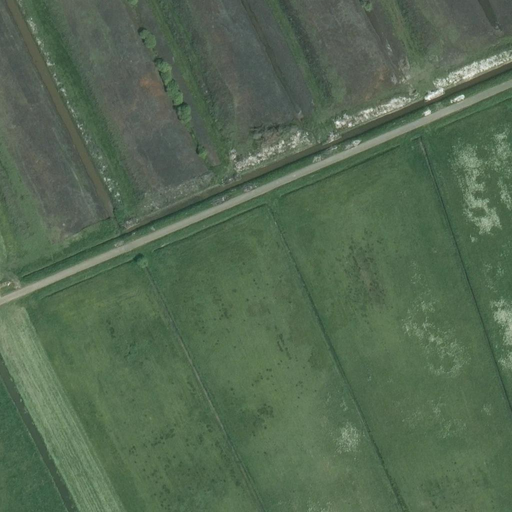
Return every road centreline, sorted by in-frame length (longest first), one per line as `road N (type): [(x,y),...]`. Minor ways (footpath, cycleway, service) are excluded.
road 1 (unclassified): [(0,301),(511,83)]
road 2 (track): [(0,301),(105,511)]
